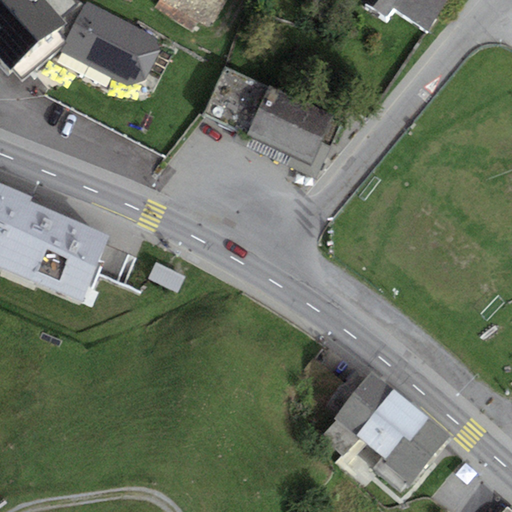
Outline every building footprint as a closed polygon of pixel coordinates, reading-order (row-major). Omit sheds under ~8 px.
[(0,0),(0,60),(9,71),(13,68),(22,77),(59,49),(125,85),(145,79),(161,53),(157,38),(87,1),(83,8),(75,0),(0,0)] [(158,0),(154,7),(192,29),(197,20),(211,28),(226,0),(158,0)] [(450,0),(367,0),(364,7),(385,21),(392,11),(427,35),(450,0)] [(233,142),(276,160),(302,100),(225,66),(203,115),(238,130),(233,142)] [(343,118),(302,100),(276,160),(317,178),(343,118)] [(32,194),(0,181),(0,267),(83,301),(111,233),(29,199),(32,194)] [(185,275),(155,262),(148,279),(178,292),(185,275)] [(451,436),(373,372),(320,435),(344,455),(358,438),(381,457),(373,466),(399,488),(405,481),(410,485),(451,436)]
